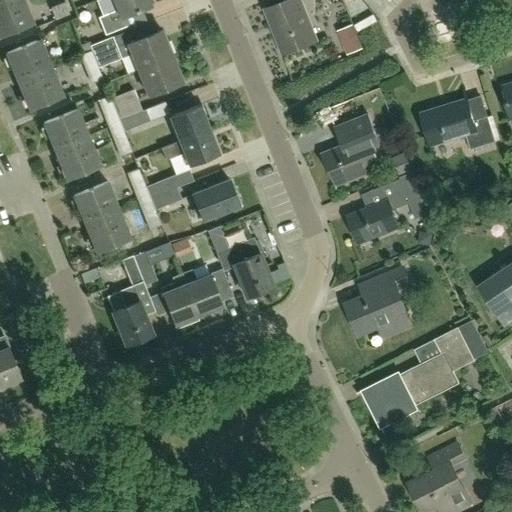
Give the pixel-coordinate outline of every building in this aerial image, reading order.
[(27,7),(24,0),(0,0),(0,34),(33,21),(27,7)] [(149,0),(113,0),(118,10),(98,18),(105,35),(129,26),(125,16),(152,6),(149,0)] [(283,54),(317,41),(300,0),(288,0),(265,9),(283,54)] [(162,31),(129,44),(139,70),(172,57),(162,31)] [(347,56),(352,54),(361,50),(354,32),(344,35),(339,37),(347,56)] [(112,37),(90,46),(92,51),(99,68),(121,59),(112,37)] [(51,67),(46,53),(40,39),(7,53),(13,67),(18,80),(24,94),(30,108),(63,94),(57,80),(51,67)] [(84,54),(80,56),(83,64),(91,84),(103,79),(99,68),(92,51),(84,54)] [(172,57),(139,70),(149,96),(183,83),(172,57)] [(134,90),(111,99),(119,120),(142,111),(134,90)] [(109,96),(98,101),(108,125),(112,135),(120,157),(121,157),(132,152),(124,132),(119,120),(111,99),(109,96)] [(471,149),(496,142),(488,115),(474,119),(468,98),(420,112),(430,145),(466,134),(471,149)] [(201,106),(171,118),(180,141),(180,142),(210,130),(201,106)] [(89,137),(84,123),(78,109),(44,123),(50,137),(56,150),(61,164),(67,178),(101,164),(95,150),(89,137)] [(142,111),(119,120),(124,132),(151,121),(146,110),(142,111)] [(322,154),(335,186),(381,167),(368,136),(376,133),(368,114),(334,128),(342,146),(322,154)] [(166,160),(185,153),(190,166),(220,154),(210,130),(180,142),(180,141),(161,148),(166,160)] [(189,169),(146,187),(150,198),(177,187),(194,181),(189,169)] [(399,177),(400,179),(379,187),(384,200),(348,215),(359,243),(400,226),(393,209),(411,201),(422,196),(412,172),(399,177)] [(193,195),(203,220),(240,205),(230,180),(193,195)] [(81,210),(86,223),(92,236),(97,251),(130,237),(124,223),(119,210),(113,196),(107,182),(75,196),(81,210)] [(177,187),(150,198),(155,210),(182,199),(177,187)] [(219,226),(207,231),(216,254),(228,249),(219,226)] [(217,257),(218,259),(223,272),(235,267),(247,297),(273,287),(254,238),(240,244),(228,249),(216,254),(217,257)] [(133,256),(145,285),(157,281),(149,261),(170,253),(167,243),(145,251),(133,256)] [(122,260),(134,290),(145,285),(133,256),(122,260)] [(283,262),(275,265),(280,280),(289,277),(283,262)] [(511,264),(479,287),(504,324),(511,318),(511,264)] [(373,293),(363,297),(346,304),(359,334),(377,326),(389,321),(393,332),(411,324),(405,308),(401,310),(393,290),(397,288),(409,283),(402,268),(368,282),(373,293)] [(183,273),(199,316),(223,306),(210,273),(196,279),(192,269),(183,273)] [(175,325),(177,329),(198,320),(197,316),(199,316),(183,273),(172,277),(174,283),(161,288),(175,325)] [(145,315),(134,290),(122,294),(121,291),(107,296),(127,344),(152,334),(145,315)] [(472,320),(457,328),(436,339),(443,352),(396,376),(397,378),(387,383),(385,379),(362,391),(378,424),(459,383),(453,371),(459,368),(475,360),(475,359),(490,352),(472,320)] [(4,336),(0,338),(0,386),(21,378),(8,345),(4,336)] [(430,457),(437,471),(409,485),(423,511),(436,505),(439,511),(455,511),(472,504),(452,465),(465,458),(458,443),(430,457)] [(511,472),(505,470),(501,485),(511,487),(511,472)]
